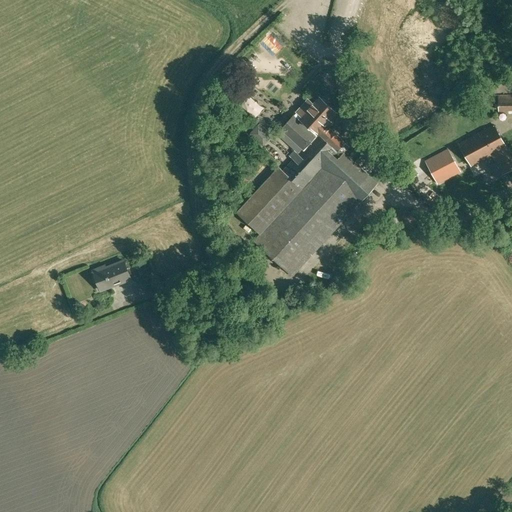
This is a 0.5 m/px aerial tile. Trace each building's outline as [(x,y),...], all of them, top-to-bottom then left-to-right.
[(267,41),(276,54),(289,45),(279,32),(267,41)] [(511,109),(511,95),(498,96),(498,110),(511,109)] [(319,97),(313,104),(308,110),(324,124),(320,130),(322,131),(318,135),(321,137),(320,138),(323,141),(326,144),(327,143),(330,146),(327,150),(337,159),(343,153),(338,148),(344,142),(325,125),(336,113),(319,97)] [(313,104),(308,99),(281,129),(302,149),(283,170),(278,166),(236,212),(260,234),(253,241),(292,276),(377,183),(343,153),(337,159),(327,150),(330,146),(327,143),(326,144),(323,141),(320,138),(321,137),(318,135),(322,131),(320,130),(324,124),(308,110),(313,104)] [(501,174),(511,168),(511,159),(494,124),(458,143),(470,166),(491,156),(501,174)] [(460,172),(447,149),(425,161),(437,184),(460,172)] [(399,216),(385,218),(388,233),(401,230),(399,216)] [(111,286),(130,278),(123,260),(105,267),(104,265),(93,270),(99,286),(110,282),(111,286)]
